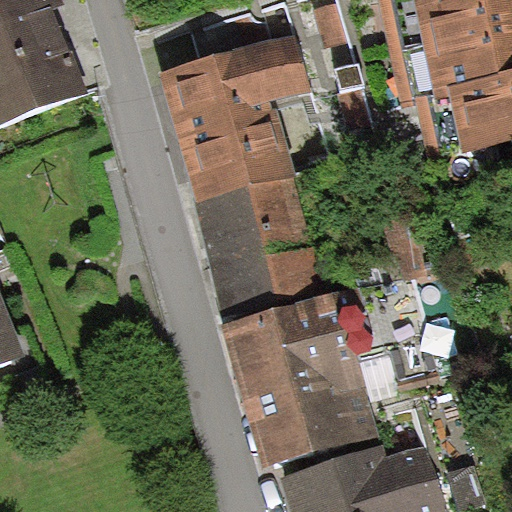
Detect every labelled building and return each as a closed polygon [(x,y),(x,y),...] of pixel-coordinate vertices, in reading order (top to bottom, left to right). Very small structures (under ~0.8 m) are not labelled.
[(0,0),(0,132),(88,98),(54,13),(67,8),(63,0),(0,0)] [(511,0),(381,0),(405,111),(418,109),(429,160),(511,142),(511,0)] [(197,206),(296,177),(276,108),(311,98),(295,40),(211,64),(160,79),(197,206)] [(361,65),(337,73),(343,93),(368,85),(361,65)] [(296,177),(197,206),(228,327),(341,294),(327,245),(316,248),(296,177)] [(429,205),(382,219),(403,288),(416,284),(432,337),(478,323),(458,258),(446,262),(429,205)] [(0,285),(0,372),(30,361),(0,285)] [(341,294),(228,327),(221,329),(264,474),(383,439),(341,294)] [(278,485),(287,511),(448,511),(427,450),(389,463),(384,448),(278,485)] [(476,468),(448,477),(460,511),(488,502),(476,468)]
